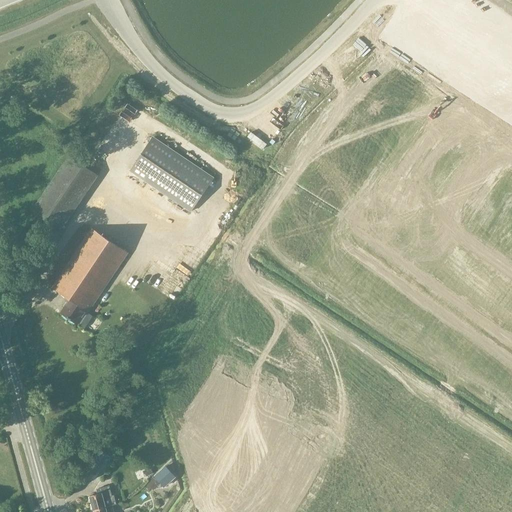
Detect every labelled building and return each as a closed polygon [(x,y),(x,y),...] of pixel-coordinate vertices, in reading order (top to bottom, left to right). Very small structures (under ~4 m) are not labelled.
[(511,511),(511,135),(374,43),(170,350),(211,378),(184,418),(263,470),(235,511),(511,511)] [(116,135),(129,143),(150,111),(138,103),(126,95),(98,137),(110,145),(116,135)] [(152,137),(129,171),(190,211),(212,177),(152,137)] [(97,176),(68,156),(31,211),(60,230),(97,176)] [(214,159),(207,165),(213,173),(220,166),(214,159)] [(215,235),(232,235),(233,211),(215,211),(215,235)] [(127,253),(91,229),(52,287),(70,299),(60,313),(76,324),(85,312),(87,313),(127,253)] [(167,276),(180,257),(165,248),(153,266),(167,276)] [(100,450),(84,472),(94,479),(110,456),(100,450)] [(165,467),(154,476),(164,487),(174,477),(165,467)] [(97,494),(89,496),(93,511),(112,506),(116,504),(113,495),(112,495),(109,485),(98,488),(99,493),(97,494)]
